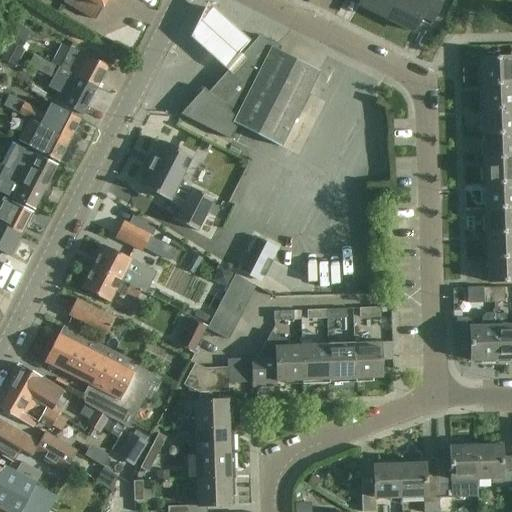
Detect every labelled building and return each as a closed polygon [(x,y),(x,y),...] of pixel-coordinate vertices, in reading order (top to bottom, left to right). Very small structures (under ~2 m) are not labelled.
[(95,20),(106,0),(63,0),(63,2),(95,20)] [(385,18),(394,0),(361,0),(359,5),(385,18)] [(441,1),(438,0),(413,0),(413,1),(410,0),(394,0),(385,18),(413,32),(419,20),(429,25),(441,1)] [(203,7),(188,37),(223,71),(249,42),(210,6),(203,7)] [(18,28),(11,43),(23,49),(27,41),(24,40),(28,33),(18,28)] [(233,132),(237,124),(280,146),(318,70),(279,50),(281,46),(259,35),(207,92),(203,88),(185,108),(180,114),(230,139),(233,132)] [(11,43),(2,60),(16,68),(25,50),(23,49),(11,43)] [(78,51),(70,47),(70,46),(65,57),(59,68),(66,72),(67,72),(97,87),(108,66),(78,51)] [(480,58),(480,83),(511,82),(511,52),(510,52),(510,57),(480,58)] [(34,55),(28,65),(53,78),(49,87),(57,91),(52,100),(82,115),(97,87),(67,72),(66,72),(59,68),(34,55)] [(481,108),(511,106),(511,82),(480,83),(481,108)] [(45,114),(23,103),(4,92),(0,100),(0,104),(29,119),(32,121),(39,124),(69,140),(80,118),(50,103),(45,114)] [(482,133),(511,131),(511,106),(481,108),(482,133)] [(39,124),(32,121),(29,119),(23,132),(22,131),(17,141),(21,143),(58,162),(69,140),(39,124)] [(483,157),(511,156),(511,131),(482,133),(483,157)] [(190,187),(190,188),(189,191),(178,186),(192,157),(193,158),(193,156),(164,141),(163,143),(156,158),(153,157),(148,168),(150,169),(141,186),(141,185),(140,187),(170,202),(171,201),(171,200),(173,196),(183,201),(175,218),(174,218),(174,219),(198,231),(199,230),(198,230),(213,200),(214,200),(214,199),(190,187)] [(56,165),(19,146),(11,142),(0,164),(45,187),(56,165)] [(231,174),(236,160),(224,154),(218,168),(231,174)] [(484,182),(511,181),(511,156),(483,157),(484,182)] [(45,187),(0,164),(0,192),(4,194),(33,209),(45,187)] [(273,170),(251,222),(261,226),(266,215),(281,221),(292,225),(294,222),(305,227),(326,178),(311,171),(310,174),(292,166),(288,176),(273,170)] [(485,207),(511,206),(511,181),(484,182),(485,207)] [(0,223),(20,234),(21,234),(32,212),(3,197),(0,202),(0,223)] [(485,232),(511,230),(511,206),(485,207),(485,232)] [(133,211),(126,224),(149,236),(151,236),(156,226),(133,211)] [(123,222),(115,238),(141,252),(142,249),(149,236),(126,224),(123,222)] [(0,251),(9,256),(20,234),(0,223),(0,251)] [(486,257),(511,255),(511,230),(485,232),(486,257)] [(149,236),(142,249),(154,255),(161,242),(152,237),(149,236)] [(254,237),(238,270),(260,281),(276,247),(254,237)] [(156,272),(131,260),(103,246),(93,267),(145,293),(156,272)] [(511,255),(486,257),(487,282),(511,281),(511,255)] [(0,266),(0,284),(7,288),(13,271),(0,266)] [(145,294),(145,293),(93,267),(82,288),(109,302),(115,291),(125,295),(125,294),(136,299),(140,291),(145,294)] [(221,268),(215,278),(226,285),(232,275),(221,268)] [(250,297),(255,287),(235,275),(229,285),(250,297)] [(229,285),(224,296),(244,308),(250,297),(229,285)] [(483,302),(493,302),(493,288),(482,288),(483,302)] [(493,302),(504,302),(503,288),(493,288),(493,302)] [(224,296),(218,306),(239,319),(244,308),(224,296)] [(105,335),(113,319),(76,300),(68,316),(105,335)] [(233,329),(239,319),(218,306),(213,317),(233,329)] [(359,317),(379,316),(379,307),(359,308),(359,317)] [(307,319),(327,318),(326,309),(307,310),(307,319)] [(327,318),(346,318),(346,309),(326,309),(327,318)] [(196,310),(192,317),(207,325),(210,318),(196,310)] [(274,320),(293,320),(293,311),(274,311),(274,320)] [(465,317),(457,317),(458,351),(470,351),(470,360),(495,359),(494,314),(494,312),(485,312),(480,317),(481,326),(471,326),(471,322),(465,317)] [(511,358),(511,325),(506,325),(506,317),(502,314),(494,314),(495,359),(511,358)] [(196,347),(207,325),(192,317),(190,317),(179,338),(196,347)] [(228,340),(233,329),(213,317),(207,328),(228,340)] [(155,374),(88,341),(63,328),(60,334),(59,333),(44,362),(88,384),(83,395),(85,396),(86,402),(110,417),(128,428),(155,374)] [(239,359),(240,383),(276,381),(286,380),(286,384),(303,383),(301,345),(286,346),(286,340),(270,332),(257,358),(239,359)] [(353,343),(355,381),(372,381),(372,377),(381,377),(380,342),(353,343)] [(354,381),(355,381),(353,343),(327,344),(329,382),(346,382),(346,378),(354,378),(354,381)] [(312,383),(329,382),(327,344),(301,345),(303,383),(303,380),(311,379),(312,383)] [(228,383),(240,383),(239,359),(227,359),(227,367),(228,383)] [(194,390),(204,368),(194,363),(183,384),(194,390)] [(22,366),(10,388),(38,404),(44,408),(51,412),(63,390),(22,366)] [(229,391),(228,383),(227,367),(216,368),(216,392),(229,391)] [(199,393),(216,392),(216,368),(206,368),(204,368),(194,390),(199,393)] [(66,421),(58,416),(44,408),(38,404),(10,388),(0,405),(0,407),(33,428),(39,417),(51,426),(52,425),(60,430),(66,421)] [(232,427),(232,426),(231,409),(228,409),(228,399),(193,401),(194,427),(228,426),(228,427),(232,427)] [(95,410),(87,425),(101,433),(104,429),(105,427),(109,418),(95,410)] [(109,418),(105,427),(118,435),(123,427),(109,418)] [(64,470),(76,451),(45,433),(38,444),(0,420),(0,452),(13,460),(20,449),(32,456),(34,452),(64,470)] [(130,434),(117,455),(133,465),(146,443),(151,433),(137,425),(132,435),(130,434)] [(229,435),(228,427),(228,426),(194,427),(195,453),(233,452),(232,435),(229,435)] [(157,455),(166,437),(158,433),(149,450),(157,455)] [(503,483),(503,482),(511,481),(511,456),(501,457),(501,445),(475,446),(476,478),(490,478),(490,483),(503,483)] [(463,479),(476,478),(475,446),(448,447),(448,458),(437,458),(437,475),(437,511),(439,511),(439,498),(451,497),(451,485),(463,484),(463,479)] [(148,472),(157,455),(149,450),(140,468),(148,472)] [(230,479),(230,477),(230,469),(233,469),(233,452),(195,453),(196,479),(230,479)] [(373,497),(399,497),(398,464),(372,465),(372,477),(360,477),(361,502),(360,511),(373,511),(374,511),(373,497)] [(437,511),(437,475),(424,475),(424,464),(398,464),(399,497),(423,496),(423,511),(437,511)] [(0,508),(7,511),(47,511),(56,496),(35,485),(36,483),(4,466),(2,470),(0,468),(0,508)] [(104,468),(96,480),(113,492),(117,476),(104,468)] [(168,470),(156,471),(156,480),(169,480),(168,470)] [(311,475),(305,485),(313,490),(319,480),(311,475)] [(206,505),(231,505),(231,495),(234,495),(234,477),(230,477),(230,479),(196,479),(197,506),(206,505)] [(134,501),(143,500),(142,481),(133,481),(134,501)]
